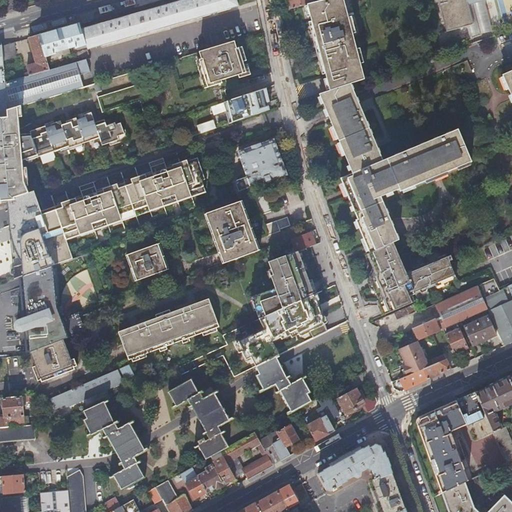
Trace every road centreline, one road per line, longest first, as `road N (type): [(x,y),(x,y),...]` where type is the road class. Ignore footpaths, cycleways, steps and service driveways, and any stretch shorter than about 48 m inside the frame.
road 1 (residential): [(392,410),(305,175),(265,0)]
road 2 (tertiary): [(213,511),(392,410)]
road 3 (tertiary): [(392,410),(511,356)]
